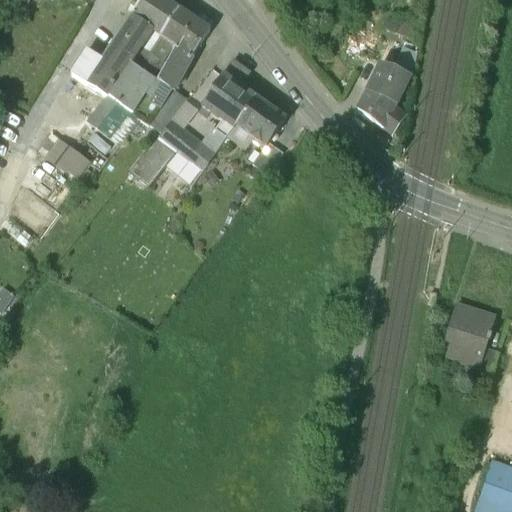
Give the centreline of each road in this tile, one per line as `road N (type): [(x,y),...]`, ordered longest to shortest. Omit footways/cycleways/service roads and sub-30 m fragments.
road 1 (tertiary): [(511,231),(364,171),(229,0)]
road 2 (track): [(322,511),(385,185)]
